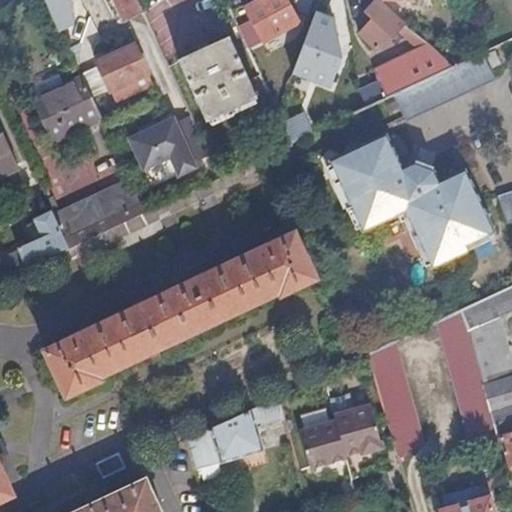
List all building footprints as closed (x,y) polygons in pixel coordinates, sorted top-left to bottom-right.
[(45,0),(60,31),(73,25),(69,0),(45,0)] [(113,0),(124,23),(143,15),(135,0),(113,0)] [(295,19),(285,0),(263,0),(244,10),(262,44),(280,34),(277,28),(295,19)] [(324,0),(325,15),(343,15),(341,0),(324,0)] [(405,29),(377,2),(365,15),(373,22),(359,36),(377,52),(386,43),(389,45),(405,29)] [(331,89),(342,60),(338,40),(330,36),(335,22),(316,15),(293,75),(331,89)] [(267,94),(260,77),(249,82),(229,40),(179,62),(206,121),(267,94)] [(148,74),(134,45),(95,63),(109,92),(110,91),(115,102),(152,85),(148,74)] [(382,83),(390,100),(395,97),(459,68),(432,46),(377,73),(382,83)] [(497,54),(488,57),(494,71),(503,67),(497,54)] [(459,68),(395,97),(407,122),(496,83),(484,56),(459,68)] [(53,143),(102,120),(81,74),(31,98),(53,143)] [(362,92),(366,111),(390,100),(382,83),(362,92)] [(177,116),(130,137),(146,172),(171,161),(178,175),(200,165),(177,116)] [(298,118),(282,125),(292,145),(307,137),(298,118)] [(0,133),(0,174),(1,177),(19,169),(2,133),(0,133)] [(436,165),(421,160),(420,163),(418,162),(417,165),(404,171),(388,137),(333,162),(365,231),(407,212),(434,268),(468,252),(466,248),(494,235),(466,175),(440,186),(434,176),(436,171),(434,170),(436,165)] [(421,160),(436,165),(438,161),(423,156),(421,160)] [(255,170),(252,165),(221,179),(210,184),(163,206),(146,213),(70,249),(73,256),(84,250),(86,253),(160,219),(159,216),(170,211),(172,214),(247,179),(245,175),(255,170)] [(70,249),(146,213),(137,194),(130,179),(54,215),(70,249)] [(511,197),(502,200),(509,227),(511,226),(511,197)] [(54,215),(52,211),(34,219),(35,221),(42,237),(34,241),(19,247),(20,249),(28,268),(70,249),(54,215)] [(42,237),(35,221),(26,225),(34,241),(42,237)] [(279,296),(317,279),(295,233),(264,247),(261,240),(249,246),(252,253),(204,275),(201,268),(188,274),(192,281),(145,303),(142,297),(130,302),(133,309),(86,331),(82,324),(70,330),(72,337),(44,350),(65,397),(102,379),(101,376),(277,294),(279,296)] [(28,268),(20,249),(6,256),(3,263),(10,276),(28,268)] [(511,436),(511,372),(498,322),(511,315),(511,290),(462,313),(498,440),(504,439),(511,436)] [(437,325),(474,452),(479,450),(500,445),(498,440),(462,313),(437,325)] [(425,447),(395,345),(370,356),(399,458),(425,447)] [(382,451),(370,408),(353,412),(349,397),(330,402),(334,417),(336,424),(346,457),(360,454),(361,456),(382,451)] [(187,442),(194,471),(264,452),(252,411),(187,442)] [(311,470),(347,461),(346,457),(336,424),(301,433),(311,470)] [(507,471),(511,469),(511,465),(504,439),(498,440),(500,445),(503,457),(507,471)] [(0,500),(11,496),(5,483),(7,482),(0,466),(0,459),(7,456),(1,442),(0,442),(0,500)] [(119,454),(98,463),(105,479),(96,483),(104,499),(76,511),(161,511),(146,479),(118,492),(111,477),(126,469),(119,454)] [(444,499),(447,511),(450,511),(484,503),(480,489),(444,499)] [(495,511),(492,501),(484,503),(450,511),(495,511)]
